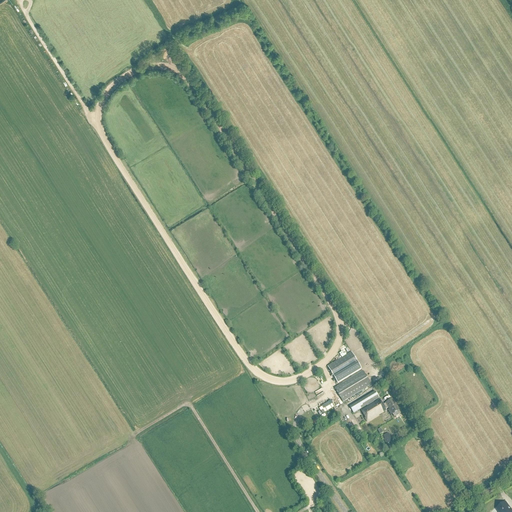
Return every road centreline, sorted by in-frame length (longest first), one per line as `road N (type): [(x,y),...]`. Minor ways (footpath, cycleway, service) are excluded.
road 1 (unknown): [(137,435),(190,405),(257,511)]
road 2 (track): [(15,0),(96,116)]
road 3 (unclassified): [(466,509),(400,402)]
